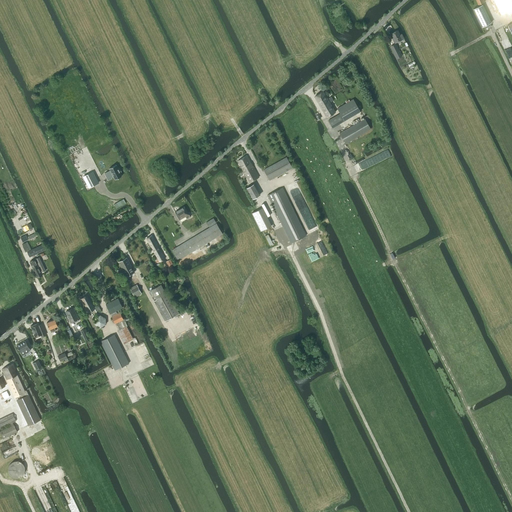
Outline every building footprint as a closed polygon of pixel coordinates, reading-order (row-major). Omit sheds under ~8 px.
[(511,0),(494,0),(501,15),(511,9),(511,0)] [(482,28),(491,23),(482,5),(473,9),(482,28)] [(400,34),(398,30),(391,33),(393,37),(392,37),(395,42),(404,38),(402,33),(400,34)] [(402,56),(396,44),(390,47),(396,59),(402,56)] [(327,99),(323,92),(315,97),(327,117),(335,112),(330,103),(333,100),(331,97),(327,99)] [(337,108),(340,113),(328,121),(332,128),(360,111),(353,99),(337,108)] [(345,144),(371,129),(365,119),(339,133),(345,144)] [(259,177),(246,155),(238,161),(242,170),(238,172),(241,177),(244,175),(243,174),(244,173),(250,183),(259,177)] [(269,181),(292,168),(286,157),(264,170),(269,181)] [(108,172),(104,174),(108,180),(111,179),(110,177),(113,176),(115,179),(121,176),(120,172),(121,172),(119,168),(118,169),(116,165),(109,168),(110,171),(111,172),(109,173),(108,172)] [(93,171),(82,177),(88,188),(99,183),(93,171)] [(253,199),(256,197),(260,195),(258,191),(254,184),(247,188),(253,199)] [(306,236),(296,216),(283,188),(267,195),(281,223),(290,243),(306,236)] [(123,199),(113,204),(116,209),(125,203),(123,199)] [(190,217),(189,215),(184,207),(175,212),(179,220),(185,216),(187,219),(190,217)] [(251,213),(260,231),(265,229),(272,226),(263,208),(256,211),(251,213)] [(209,227),(216,223),(215,221),(213,218),(206,223),(209,227)] [(178,261),(222,234),(216,223),(172,250),(178,261)] [(157,263),(165,258),(152,236),(146,239),(158,259),(156,260),(157,263)] [(40,268),(39,269),(41,272),(42,272),(46,271),(39,257),(35,259),(40,268)] [(134,272),(127,257),(118,262),(122,268),(118,270),(119,274),(123,272),(126,277),(134,272)] [(42,275),(41,272),(39,269),(35,259),(30,262),(37,277),(42,275)] [(166,294),(160,284),(151,289),(155,296),(154,296),(156,300),(154,301),(165,321),(179,314),(168,293),(166,294)] [(137,286),(130,290),(133,295),(140,292),(137,286)] [(87,295),(80,299),(88,312),(92,311),(93,313),(100,309),(98,305),(94,307),(87,295)] [(117,314),(116,311),(122,308),(118,298),(106,305),(110,314),(115,324),(119,322),(124,319),(120,312),(117,314)] [(73,308),(65,311),(70,322),(74,321),(75,323),(79,321),(78,319),(73,308)] [(100,328),(106,325),(106,318),(100,315),(95,318),(94,325),(100,328)] [(56,331),(54,327),(58,326),(55,319),(46,323),(49,330),(50,329),(51,333),(56,331)] [(119,322),(115,324),(118,330),(126,326),(128,325),(124,319),(119,322)] [(40,327),(38,323),(31,326),(35,336),(40,334),(41,337),(46,335),(42,326),(40,327)] [(85,329),(80,331),(85,340),(89,338),(85,329)] [(115,370),(129,363),(114,334),(100,341),(115,370)] [(25,341),(16,346),(22,356),(29,352),(30,351),(25,341)] [(65,353),(58,356),(60,361),(64,359),(66,362),(68,361),(65,353)] [(37,360),(32,363),(36,370),(41,367),(37,360)] [(13,364),(2,369),(28,426),(40,420),(27,391),(25,392),(15,370),(16,369),(13,364)] [(0,400),(4,410),(14,406),(12,401),(5,386),(0,388),(0,400)] [(12,413),(0,419),(0,428),(9,424),(10,426),(0,430),(0,432),(3,438),(17,431),(14,424),(12,422),(16,421),(12,413)] [(16,478),(17,478),(18,478),(19,478),(20,477),(21,477),(22,476),(23,476),(23,475),(24,474),(24,473),(25,472),(25,471),(25,470),(25,469),(25,468),(25,467),(24,466),(24,465),(23,464),(22,463),(21,462),(20,462),(19,461),(18,461),(17,461),(16,461),(15,461),(14,461),(13,462),(12,462),(11,463),(10,463),(10,464),(9,465),(9,466),(8,467),(8,468),(8,469),(8,470),(8,471),(8,472),(9,473),(9,474),(10,475),(11,476),(12,477),(13,477),(14,478),(15,478),(16,478)]
